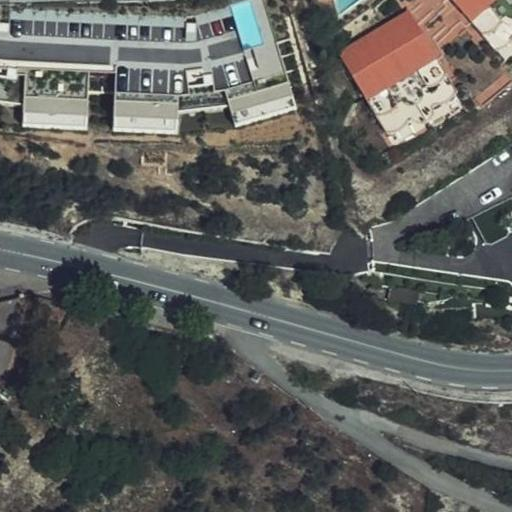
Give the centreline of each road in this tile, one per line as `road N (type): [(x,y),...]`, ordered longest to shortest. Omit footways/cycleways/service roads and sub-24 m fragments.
road 1 (residential): [(253,313),(249,333),(259,355),(420,473),(502,511)]
road 2 (primary): [(253,313),(434,365),(511,370)]
road 3 (primary): [(16,253),(253,313)]
